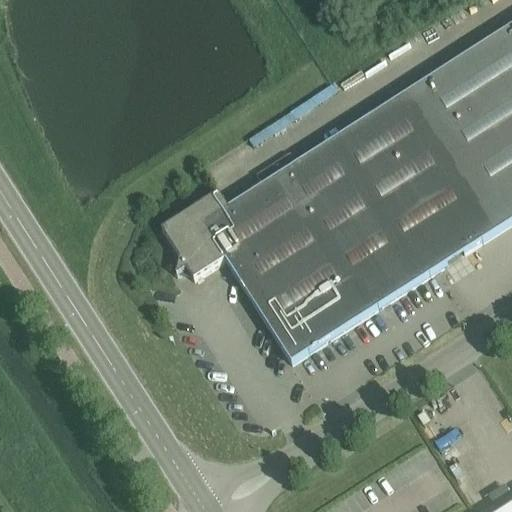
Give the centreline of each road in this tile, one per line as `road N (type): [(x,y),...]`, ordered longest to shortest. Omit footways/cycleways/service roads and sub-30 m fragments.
road 1 (tertiary): [(203,511),(0,196)]
road 2 (unclassified): [(216,511),(511,324)]
